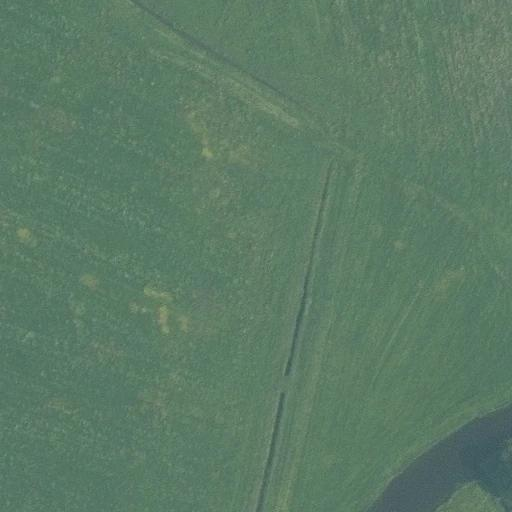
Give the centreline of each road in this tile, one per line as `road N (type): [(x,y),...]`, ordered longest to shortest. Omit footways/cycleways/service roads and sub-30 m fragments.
road 1 (track): [(359,164),(283,511)]
road 2 (track): [(128,45),(359,164)]
road 3 (track): [(359,164),(462,216),(511,256)]
